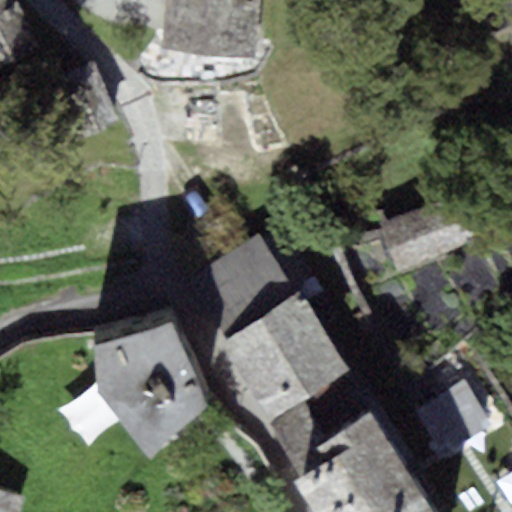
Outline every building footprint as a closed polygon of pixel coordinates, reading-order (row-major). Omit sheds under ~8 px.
[(0,0),(0,71),(40,50),(12,0),(0,0)] [(263,0),(164,0),(159,55),(258,64),(263,0)] [(119,121),(91,63),(48,85),(76,142),(119,121)] [(460,195),(379,226),(398,275),(479,243),(460,195)] [(187,283),(225,343),(294,296),(299,293),(258,234),(187,283)] [(218,348),(268,425),(345,375),(294,296),(225,343),(218,348)] [(173,327),(92,350),(94,396),(145,468),(209,409),(173,327)] [(491,425),(463,382),(412,414),(441,458),(491,425)] [(294,486),(310,511),(369,511),(414,484),(372,417),(316,453),(324,466),(294,486)] [(369,511),(431,511),(414,484),(369,511)] [(0,511),(16,511),(20,499),(0,494),(0,511)]
